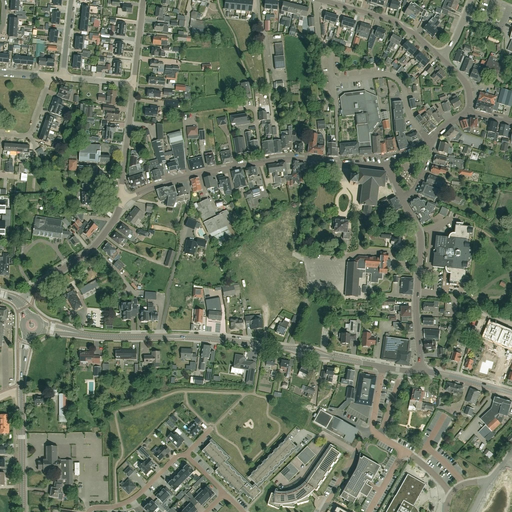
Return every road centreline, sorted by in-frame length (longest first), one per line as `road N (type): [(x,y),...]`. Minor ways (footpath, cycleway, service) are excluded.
road 1 (tertiary): [(382,366),(207,338),(83,334)]
road 2 (residential): [(431,143),(410,118),(396,78),(331,76),(318,0)]
road 3 (residential): [(18,302),(94,246),(121,198)]
road 4 (residential): [(262,161),(121,198)]
road 5 (residential): [(440,57),(396,22),(319,0)]
road 6 (residential): [(387,163),(262,161)]
road 7 (primary): [(22,511),(21,391)]
